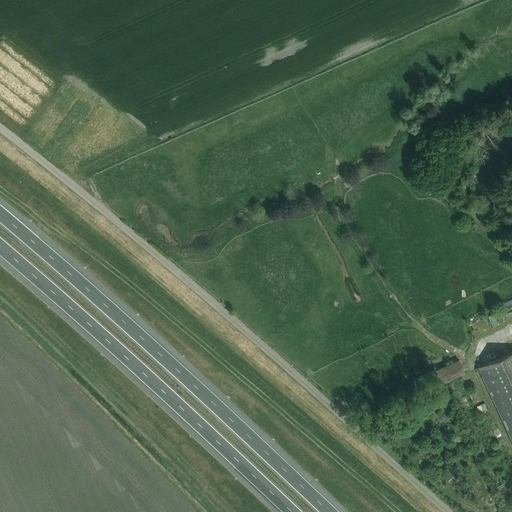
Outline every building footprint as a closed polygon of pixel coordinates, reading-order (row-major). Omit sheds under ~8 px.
[(498,312),(486,317),(491,328),(503,323),(498,312)] [(511,352),(478,368),(511,441),(511,352)] [(459,360),(412,381),(418,394),(465,373),(459,360)] [(485,403),(476,408),(488,431),(490,429),(496,440),(502,437),(485,403)] [(456,436),(446,441),(448,446),(459,441),(456,436)]
